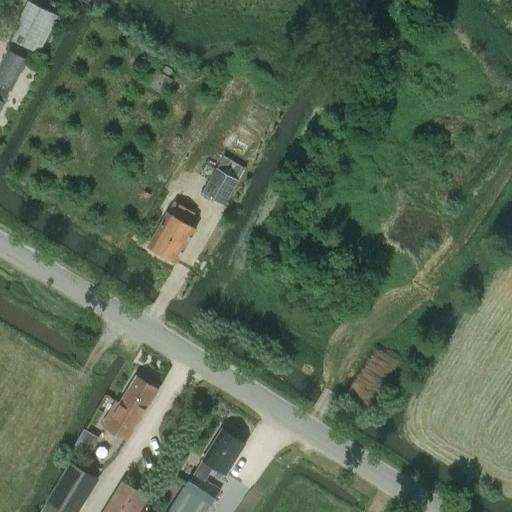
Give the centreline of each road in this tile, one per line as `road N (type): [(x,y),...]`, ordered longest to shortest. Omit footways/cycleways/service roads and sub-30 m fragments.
road 1 (tertiary): [(441,511),(0,240)]
road 2 (track): [(344,370),(246,307),(235,277),(381,0)]
road 3 (track): [(308,430),(371,325),(471,233),(511,166)]
